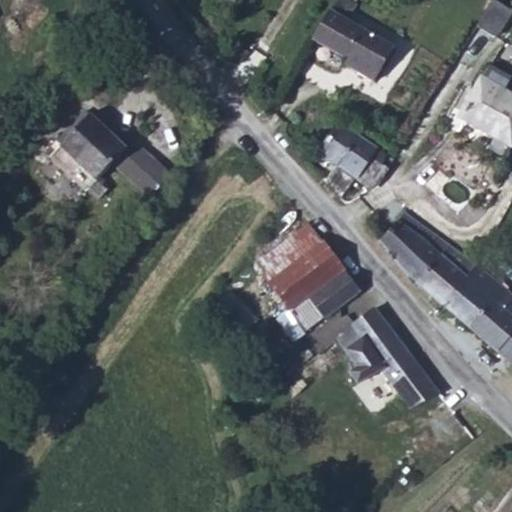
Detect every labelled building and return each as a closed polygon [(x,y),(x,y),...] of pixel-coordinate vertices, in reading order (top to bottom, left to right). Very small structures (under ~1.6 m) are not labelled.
[(333,0),(313,34),(349,56),(345,62),(378,82),(401,44),(349,13),(356,0),(333,0)] [(511,10),(511,6),(500,0),(491,0),(478,23),(498,35),(511,10)] [(460,113),(465,117),(510,145),(511,142),(511,95),(482,77),(460,113)] [(336,113),(315,144),(336,158),(357,128),(336,113)] [(91,167),(110,149),(104,143),(95,149),(66,114),(24,149),(56,186),(85,161),(91,167)] [(357,128),(336,158),(355,172),(377,142),(357,128)] [(377,142),(355,172),(371,183),(382,176),(397,155),(377,142)] [(136,179),(110,149),(91,167),(122,202),(136,179)] [(482,267),(421,219),(408,209),(382,237),(428,287),(450,305),(482,267)] [(291,300),(324,259),(298,232),(247,288),(278,316),(291,300)] [(291,300),(308,316),(343,278),(324,259),(291,300)] [(467,320),(498,347),(511,358),(511,292),(482,267),(450,305),(467,320)] [(425,388),(357,305),(335,321),(346,335),(330,348),(342,364),(336,370),(343,381),(367,367),(375,379),(396,405),(425,388)]
